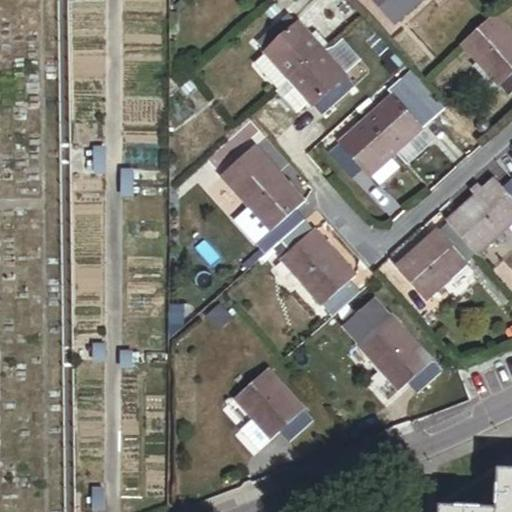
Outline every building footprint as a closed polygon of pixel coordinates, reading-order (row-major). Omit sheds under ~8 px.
[(372,0),(396,27),(426,0),(372,0)] [(323,53),(311,39),(291,16),(259,43),(269,55),(256,67),(278,92),(323,53)] [(511,34),(496,17),(464,45),(480,64),(499,86),(510,98),(511,95),(511,34)] [(330,47),(318,33),(311,39),(323,53),(324,52),(330,47)] [(357,90),(324,52),(323,53),(278,92),(277,93),(297,117),(313,103),(326,118),(357,90)] [(487,97),(499,86),(480,64),(474,69),(484,80),(477,86),(487,97)] [(187,98),(198,88),(193,82),(181,92),(187,98)] [(414,122),(425,113),(404,88),(367,121),(396,154),(422,131),(414,122)] [(396,154),(367,121),(330,153),(352,178),(363,169),(381,189),(401,171),(390,158),(396,154)] [(315,215),(256,147),(245,156),(234,143),(223,153),(235,166),(222,177),(251,209),(235,223),(255,247),(271,233),(273,236),(264,244),(270,251),(272,253),(273,252),(307,222),(315,215)] [(95,169),(107,170),(107,149),(95,149),(95,169)] [(135,191),(135,170),(123,170),(123,190),(135,191)] [(479,257),(511,226),(511,180),(503,188),(497,181),(484,193),(478,198),(450,224),(456,231),(479,257)] [(484,193),(478,186),(472,191),(478,198),(484,193)] [(357,279),(307,222),(273,252),(333,320),(362,295),(352,284),(357,279)] [(428,302),(479,257),(456,231),(446,240),(439,233),(399,269),(428,302)] [(264,244),(258,249),(264,256),(270,251),(264,244)] [(443,375),(393,318),(388,323),(373,306),(348,327),(363,344),(361,347),(384,373),(392,382),(401,393),(410,385),(419,396),(443,375)] [(106,356),(106,346),(94,346),(94,356),(106,356)] [(135,362),(135,351),(123,351),(123,362),(135,362)] [(316,425),(270,373),(237,403),(254,423),(242,434),(262,456),(282,437),(291,448),(316,425)] [(392,382),(384,373),(376,380),(384,389),(392,382)] [(511,511),(511,471),(501,471),(499,510),(499,511),(511,511)] [(106,509),(106,481),(93,481),(93,509),(106,509)]
